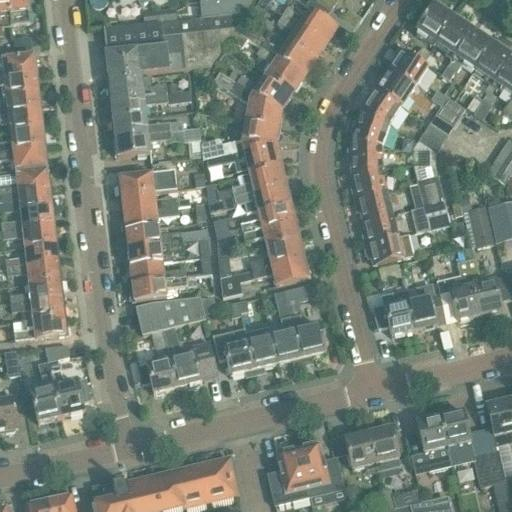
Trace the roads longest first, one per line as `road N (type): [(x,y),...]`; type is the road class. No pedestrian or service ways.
road 1 (residential): [(113,451),(64,0)]
road 2 (residential): [(371,390),(318,160),(319,128),(401,0)]
road 3 (residential): [(371,390),(511,357)]
road 4 (residential): [(236,422),(371,390)]
road 5 (residential): [(113,451),(236,422)]
